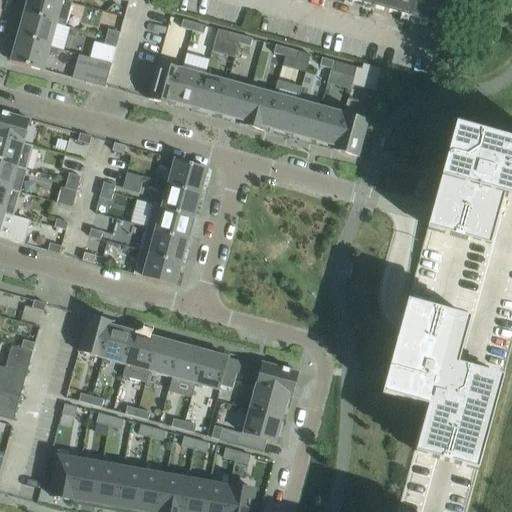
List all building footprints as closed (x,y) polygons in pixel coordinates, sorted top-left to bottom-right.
[(71,4),(62,1),(58,0),(27,0),(26,6),(23,14),(23,15),(56,24),(56,25),(65,27),(71,4)] [(342,0),(386,12),(389,0),(342,0)] [(450,0),(389,0),(386,12),(443,27),(450,0)] [(56,24),(23,15),(17,38),(50,47),(56,25),(56,24)] [(192,32),(194,24),(182,21),(180,29),(192,32)] [(194,24),(192,32),(203,35),(205,27),(194,24)] [(106,38),(117,41),(119,34),(108,30),(106,38)] [(238,44),(240,37),(229,33),(227,41),(238,44)] [(252,40),(240,37),(238,44),(250,47),(252,40)] [(50,47),(17,38),(10,62),(43,71),(50,47)] [(106,38),(104,45),(115,49),(117,41),(106,38)] [(284,57),(286,49),(275,46),(273,54),(284,57)] [(286,49),(284,57),(296,60),(298,52),(286,49)] [(333,62),(321,59),(319,66),(331,70),(333,62)] [(356,68),(333,62),(331,70),(330,71),(353,78),(356,68)] [(147,100),(165,105),(171,107),(181,70),(157,63),(147,100)] [(379,77),(381,70),(370,66),(367,74),(379,77)] [(173,103),(195,109),(204,76),(181,70),(171,107),(172,107),(173,103)] [(195,109),(219,115),(228,82),(204,76),(195,109)] [(93,85),(104,88),(107,81),(95,77),(93,85)] [(219,115),(241,121),(240,125),(241,126),(251,89),(228,82),(219,115)] [(241,126),(264,132),(274,95),(251,89),(241,126)] [(266,128),(288,134),(297,101),(274,95),(264,132),(265,132),(266,128)] [(288,134),(311,141),(320,108),(297,101),(288,134)] [(311,141),(333,147),(332,151),(333,151),(343,114),(320,108),(311,141)] [(0,112),(0,138),(23,145),(29,121),(0,112)] [(333,151),(340,153),(357,157),(367,121),(343,114),(333,151)] [(465,511),(511,343),(511,143),(454,128),(381,396),(425,408),(396,511),(465,511)] [(89,145),(91,138),(79,134),(77,142),(89,145)] [(0,163),(26,170),(32,147),(23,145),(0,138),(0,163)] [(112,152),(123,155),(125,147),(114,144),(112,152)] [(200,194),(207,169),(174,160),(167,184),(198,193),(198,194),(200,194)] [(0,188),(20,194),(26,170),(0,163),(0,188)] [(78,185),(80,177),(68,174),(66,181),(78,185)] [(66,181),(64,189),(76,192),(78,185),(66,181)] [(115,186),(103,183),(101,191),(113,194),(115,186)] [(194,217),(200,194),(198,194),(198,193),(167,184),(161,206),(161,207),(192,216),(192,217),(194,217)] [(20,194),(0,188),(0,213),(4,214),(13,217),(20,194)] [(111,202),(113,194),(101,191),(99,199),(111,202)] [(188,240),(194,217),(192,217),(192,216),(161,207),(161,206),(152,204),(145,228),(186,239),(185,240),(188,240)] [(68,223),(56,220),(54,228),(65,231),(68,223)] [(181,264),(188,240),(185,240),(186,239),(145,228),(139,251),(179,262),(179,263),(181,264)] [(90,229),(88,237),(100,240),(102,233),(90,229)] [(47,252),(59,255),(61,247),(49,244),(47,252)] [(175,287),(181,264),(179,263),(179,262),(139,251),(133,275),(175,287)] [(82,261),(93,264),(95,257),(84,253),(82,261)] [(45,304),(34,301),(32,309),(43,312),(45,304)] [(112,323),(88,316),(78,353),(102,359),(112,323)] [(134,333),(112,327),(113,323),(112,323),(102,359),(125,366),(134,333)] [(157,339),(149,337),(134,333),(125,366),(148,372),(157,339)] [(181,345),(172,343),(157,339),(148,372),(172,378),(181,345)] [(32,351),(35,344),(23,341),(21,348),(32,351)] [(204,352),(195,349),(181,345),(172,378),(195,385),(204,352)] [(11,347),(5,369),(26,374),(32,352),(11,347)] [(228,358),(218,356),(204,352),(195,385),(219,391),(220,386),(222,379),(224,371),(228,358)] [(292,398),(294,390),(298,373),(261,363),(255,388),(292,398)] [(5,369),(0,387),(0,392),(20,398),(26,374),(5,369)] [(224,371),(222,379),(234,382),(236,374),(224,371)] [(234,382),(222,379),(220,386),(232,389),(234,382)] [(281,420),(284,411),(288,397),(291,398),(292,398),(255,388),(249,411),(281,420)] [(0,392),(0,418),(13,422),(20,398),(0,392)] [(89,405),(92,397),(80,394),(78,402),(89,405)] [(89,405),(101,408),(103,400),(92,397),(89,405)] [(64,405),(62,414),(74,418),(77,408),(64,405)] [(136,418),(138,410),(127,407),(124,415),(136,418)] [(149,413),(138,410),(136,418),(147,421),(149,413)] [(242,435),(275,444),(281,420),(249,411),(242,435)] [(98,414),(95,424),(108,427),(111,417),(98,414)] [(111,417),(108,427),(121,430),(123,421),(111,417)] [(182,431),(184,423),(173,420),(171,428),(182,431)] [(196,426),(184,423),(182,431),(194,434),(196,426)] [(140,425),(137,435),(150,439),(152,429),(140,425)] [(214,427),(211,439),(219,441),(222,429),(214,427)] [(152,429),(150,439),(162,442),(165,432),(152,429)] [(183,437),(180,447),(193,450),(195,441),(183,437)] [(195,441),(193,450),(205,454),(208,444),(195,441)] [(225,449),(222,458),(235,462),(237,452),(225,449)] [(237,452),(235,462),(247,465),(250,456),(237,452)] [(57,457),(50,496),(74,500),(74,499),(73,499),(80,461),(57,457)] [(80,461),(73,499),(74,499),(95,503),(101,465),(80,461)] [(101,465),(95,503),(116,507),(123,469),(101,465)] [(123,469),(116,507),(137,510),(144,473),(123,469)] [(144,473),(137,510),(146,511),(158,511),(165,476),(144,473)] [(181,511),(188,480),(165,476),(158,511),(181,511)] [(188,480),(181,511),(203,511),(209,484),(188,480)] [(209,484),(203,511),(225,511),(230,488),(229,488),(209,484)] [(253,511),(255,505),(251,504),(254,491),(229,487),(229,488),(230,488),(225,511),(253,511)]
